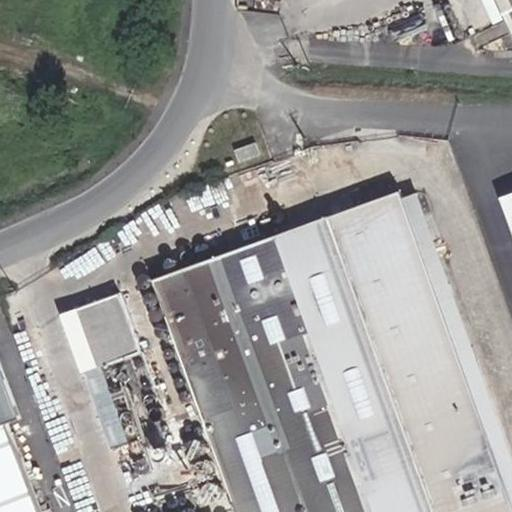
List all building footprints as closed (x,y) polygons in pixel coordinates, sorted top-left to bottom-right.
[(511,0),(494,0),(511,40),(511,0)] [(248,150),(244,141),(224,149),(228,158),(248,150)] [(511,511),(511,507),(392,183),(138,276),(225,511),(511,511)] [(511,194),(500,199),(511,232),(511,194)] [(131,350),(106,288),(52,309),(106,443),(122,437),(93,365),(131,350)] [(29,511),(0,434),(0,416),(7,414),(0,395),(0,511),(29,511)]
